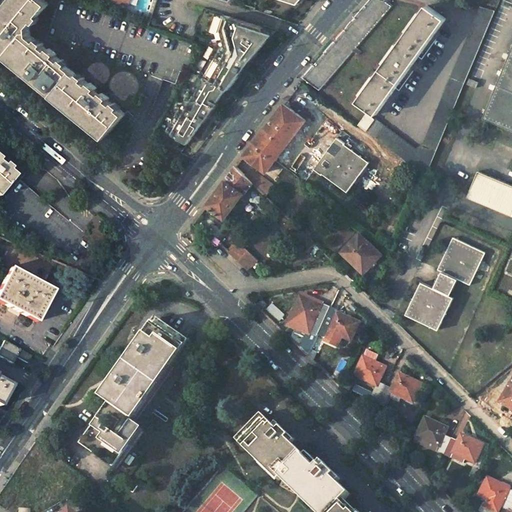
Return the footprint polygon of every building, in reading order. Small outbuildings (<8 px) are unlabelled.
[(50,2),(48,0),(16,0),(0,19),(0,43),(2,45),(43,79),(73,104),(73,105),(82,113),(91,121),(92,119),(108,134),(126,113),(31,33),(31,25),(50,2)] [(320,88),(391,5),(384,0),(371,0),(365,9),(355,20),(345,32),(335,44),(325,55),(315,67),(305,79),(318,90),(320,88)] [(446,18),(428,5),(359,100),(377,113),(446,18)] [(376,119),(367,131),(422,172),(426,175),(465,83),(495,10),(481,5),(424,143),(416,148),(376,119)] [(200,73),(228,87),(230,88),(241,75),(240,74),(249,60),(251,61),(252,59),(269,39),(265,26),(204,6),(202,11),(199,14),(197,18),(196,20),(195,23),(195,26),(196,31),(192,40),(198,43),(203,48),(213,51),(200,73)] [(483,119),(509,130),(511,130),(511,46),(493,94),(483,119)] [(228,87),(200,73),(167,131),(189,142),(204,121),(205,121),(210,115),(220,102),(218,101),(228,87)] [(479,80),(470,77),(467,84),(476,87),(479,80)] [(359,125),(367,131),(376,119),(368,113),(359,125)] [(313,167),(347,191),(369,160),(336,136),(313,167)] [(246,192),(247,193),(251,188),(263,199),(266,195),(261,190),(246,176),(237,166),(208,206),(226,219),(246,192)] [(0,192),(12,178),(0,167),(0,192)] [(473,183),(466,198),(511,216),(511,185),(477,172),(473,183)] [(361,232),(342,251),(365,273),(383,253),(361,232)] [(423,282),(408,315),(440,331),(455,298),(451,296),(459,280),(471,286),(486,253),(454,237),(439,270),(439,271),(443,273),(436,288),(423,282)] [(226,251),(250,271),(260,259),(236,239),(226,251)] [(397,244),(392,240),(388,245),(395,250),(396,247),(397,244)] [(0,302),(14,309),(35,320),(51,289),(9,267),(0,284),(0,302)] [(293,315),(316,325),(322,328),(328,314),(323,312),(325,307),(301,297),(293,315)] [(328,314),(322,328),(352,341),(360,322),(336,312),(333,317),(328,314)] [(115,395),(171,320),(168,317),(112,393),(115,395)] [(171,320),(115,395),(121,399),(125,402),(92,446),(119,465),(147,428),(140,422),(137,420),(197,339),(171,320)] [(312,351),(315,345),(322,328),(316,325),(306,348),(312,351)] [(137,420),(140,422),(200,342),(197,339),(137,420)] [(3,341),(0,347),(0,354),(11,361),(15,355),(18,348),(3,341)] [(312,351),(319,354),(322,348),(315,345),(312,351)] [(378,403),(386,385),(378,381),(385,366),(363,356),(354,375),(376,386),(370,399),(378,403)] [(378,403),(385,406),(391,392),(412,402),(420,382),(400,373),(393,388),(386,385),(378,403)] [(511,382),(501,401),(511,408),(511,382)] [(113,414),(89,444),(92,446),(125,402),(121,399),(111,413),(113,414)] [(280,432),(286,426),(281,421),(278,424),(266,412),(263,415),(280,432)] [(350,511),(343,505),(346,502),(351,497),(334,480),(340,474),(336,470),(332,466),(330,468),(324,463),(313,452),(309,455),(306,458),(289,441),(295,435),(291,430),(286,426),(280,432),(263,415),(242,435),(285,478),(288,475),(326,511),(350,511)] [(426,416),(415,440),(444,454),(444,452),(451,438),(444,434),(447,426),(426,416)] [(122,467),(150,430),(147,428),(119,465),(122,467)] [(465,458),(474,462),(483,443),(462,433),(458,441),(451,438),(444,452),(464,461),(465,458)] [(285,478),(242,435),(239,439),(282,481),(285,478)] [(301,440),(295,435),(289,441),(306,458),(309,455),(298,444),(301,440)] [(330,468),(332,466),(327,460),(324,463),(330,468)] [(479,474),(480,471),(475,469),(472,475),(477,478),(479,474)] [(334,480),(351,497),(355,494),(343,482),(346,479),(340,474),(334,480)] [(477,478),(470,492),(475,494),(485,476),(479,474),(477,478)] [(326,511),(288,475),(285,478),(320,511),(326,511)] [(506,511),(511,499),(511,489),(487,477),(478,495),(486,499),(483,505),(497,511),(506,511)] [(359,511),(355,511),(346,502),(343,505),(350,511),(360,511),(359,511)]
